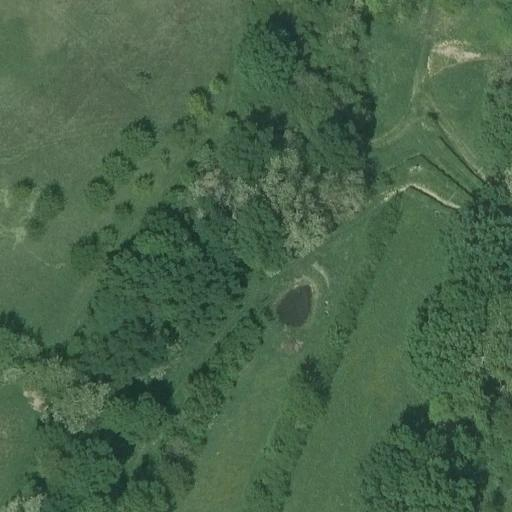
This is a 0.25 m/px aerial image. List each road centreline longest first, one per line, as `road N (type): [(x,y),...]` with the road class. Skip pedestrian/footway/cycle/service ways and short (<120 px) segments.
road 1 (track): [(115,511),(145,429),(190,365),(260,290),(398,186),(429,185),(452,205),(511,229)]
road 2 (track): [(254,138),(348,147),(419,119),(436,122),(511,208)]
road 3 (track): [(511,259),(410,511)]
road 4 (track): [(254,138),(0,178)]
